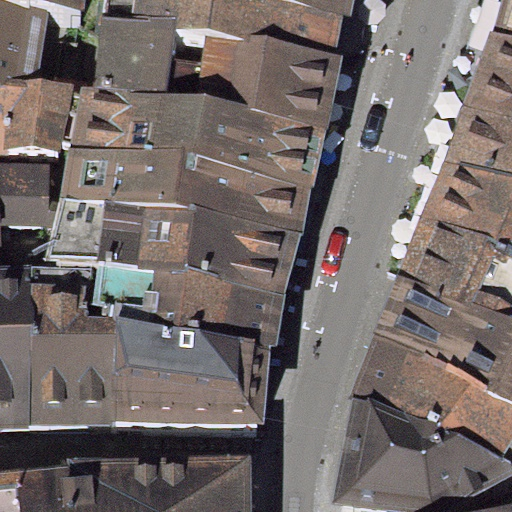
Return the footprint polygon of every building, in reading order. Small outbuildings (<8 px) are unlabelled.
[(79,29),(82,0),(0,0),(0,20),(35,24),(79,29)] [(336,22),(190,0),(110,0),(105,30),(329,66),(336,22)] [(358,0),(190,0),(336,22),(353,25),(358,0)] [(511,0),(505,0),(491,50),(511,56),(511,0)] [(35,24),(0,20),(0,98),(21,100),(35,24)] [(93,103),(329,142),(341,68),(329,66),(105,30),(93,103)] [(511,56),(491,50),(468,121),(511,136),(511,56)] [(0,98),(0,161),(60,161),(74,108),(21,100),(0,98)] [(76,158),(310,194),(329,142),(93,103),(85,102),(76,158)] [(511,136),(468,121),(449,165),(511,190),(511,136)] [(310,194),(76,158),(64,210),(298,243),(310,194)] [(511,190),(449,165),(425,227),(511,261),(511,190)] [(46,171),(0,170),(0,274),(0,259),(0,229),(46,229),(46,171)] [(92,276),(281,303),(298,243),(64,210),(55,271),(92,276)] [(511,261),(425,227),(400,287),(511,332),(511,261)] [(118,331),(274,355),(281,303),(92,276),(92,287),(90,329),(118,331)] [(31,287),(0,288),(0,436),(32,436),(31,287)] [(92,287),(31,287),(32,436),(118,435),(118,331),(90,329),(92,287)] [(511,372),(511,332),(400,287),(376,346),(496,409),(511,372)] [(274,355),(118,331),(118,435),(265,432),(274,355)] [(511,418),(496,409),(376,346),(355,409),(511,472),(511,418)] [(511,372),(496,409),(511,418),(511,372)] [(456,511),(511,476),(511,472),(355,409),(335,511),(456,511)] [(252,511),(253,466),(62,472),(65,511),(252,511)] [(0,511),(65,511),(62,472),(0,479),(0,511)]
